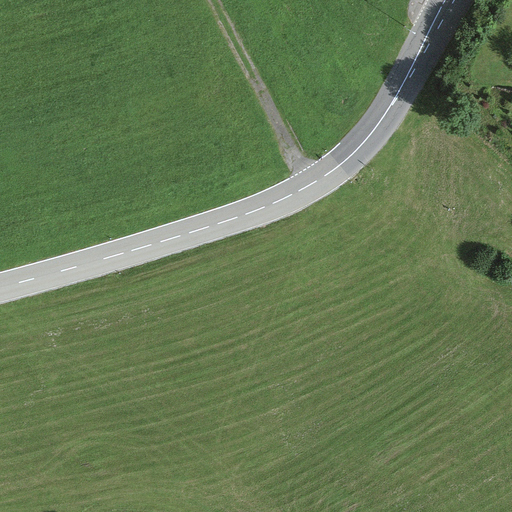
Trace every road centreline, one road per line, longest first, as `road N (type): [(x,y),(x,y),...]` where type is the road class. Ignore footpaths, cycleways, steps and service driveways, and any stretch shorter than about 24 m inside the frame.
road 1 (tertiary): [(0,287),(247,213),(312,184),(373,132),(449,0)]
road 2 (track): [(312,184),(213,0)]
